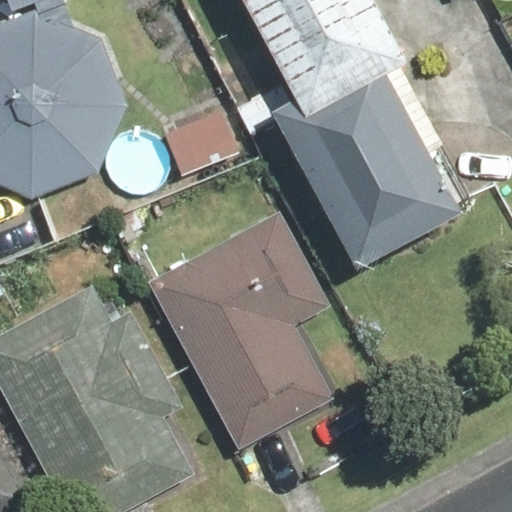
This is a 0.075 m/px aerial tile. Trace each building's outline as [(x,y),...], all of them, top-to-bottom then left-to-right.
[(0,190),(28,202),(103,170),(126,109),(102,41),(83,36),(69,0),(65,0),(0,25),(0,190)] [(4,0),(9,12),(43,0),(4,0)] [(362,0),(234,0),(293,110),(269,123),(349,273),(473,206),(362,0)] [(163,136),(179,177),(254,148),(239,108),(163,136)] [(281,214),(146,287),(238,456),(333,405),(295,334),(334,313),(281,214)] [(92,287),(0,338),(0,395),(58,499),(94,479),(112,511),(125,511),(201,470),(171,418),(184,411),(128,311),(111,320),(92,287)] [(0,511),(9,511),(23,505),(0,462),(0,511)]
